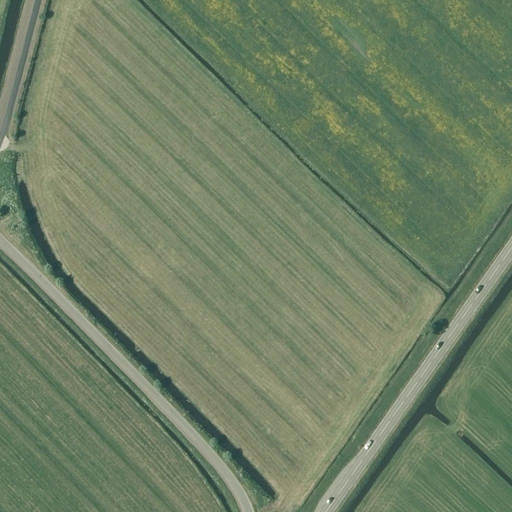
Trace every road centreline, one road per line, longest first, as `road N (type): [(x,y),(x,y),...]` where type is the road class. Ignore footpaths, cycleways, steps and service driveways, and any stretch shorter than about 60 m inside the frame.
road 1 (unclassified): [(250,511),(208,451),(0,241)]
road 2 (primary): [(326,511),(511,249)]
road 3 (unclassified): [(0,138),(38,0)]
